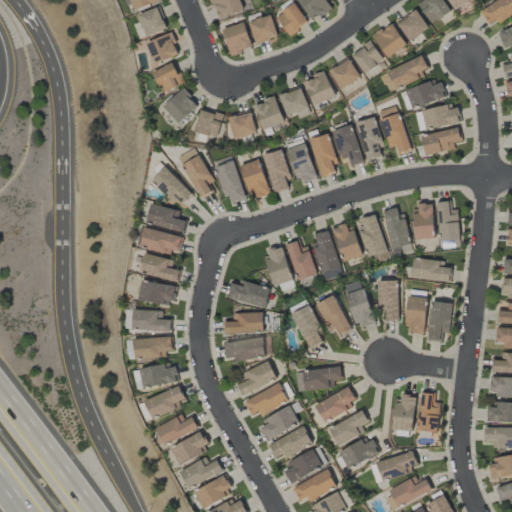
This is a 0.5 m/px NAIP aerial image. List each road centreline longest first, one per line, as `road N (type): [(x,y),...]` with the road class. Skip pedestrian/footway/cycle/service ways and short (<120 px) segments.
road 1 (residential): [(470,53),(489,113),(463,456),(479,511)]
road 2 (motorway): [(138,511),(78,391),(61,310),(61,176)]
road 3 (residential): [(220,239),(412,181),(511,177)]
road 4 (residential): [(281,511),(206,373),(204,306),(220,239)]
road 5 (residential): [(379,0),(301,57),(224,82)]
road 6 (motorway): [(61,176),(55,74),(35,31)]
